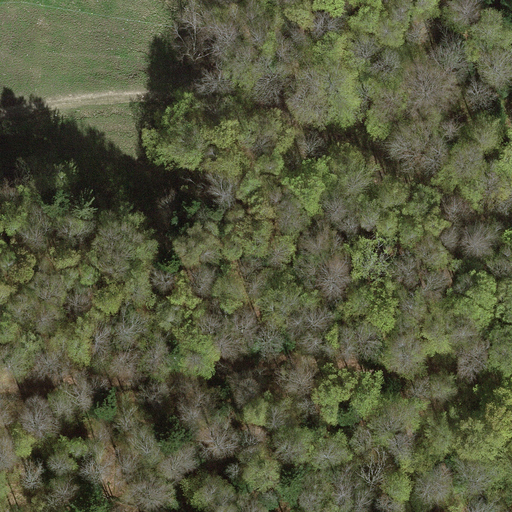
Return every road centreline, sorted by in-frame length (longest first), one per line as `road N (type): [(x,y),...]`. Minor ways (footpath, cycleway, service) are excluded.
road 1 (track): [(0,114),(130,96),(195,100),(511,224)]
road 2 (track): [(0,379),(281,364),(511,382)]
